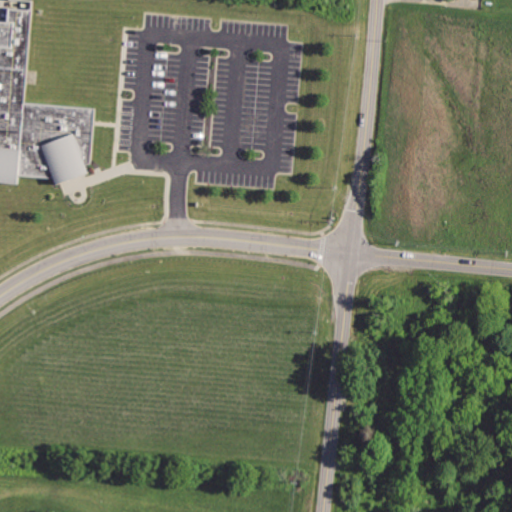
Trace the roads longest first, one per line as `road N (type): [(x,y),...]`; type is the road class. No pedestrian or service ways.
road 1 (residential): [(0,296),(74,257),(161,237),(511,267)]
road 2 (residential): [(379,0),(326,511)]
